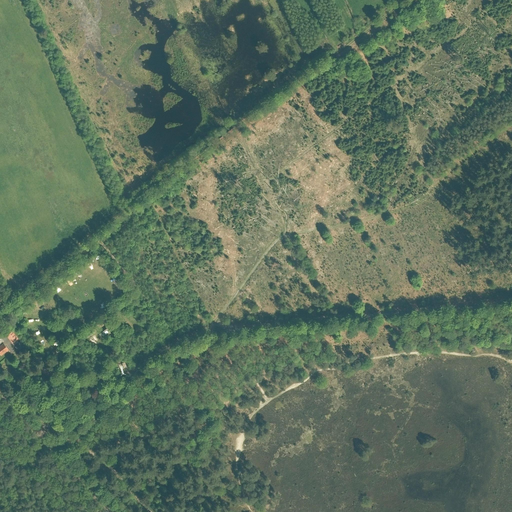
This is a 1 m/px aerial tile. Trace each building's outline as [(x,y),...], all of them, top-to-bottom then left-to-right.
[(92,335),(100,329),(97,326),(89,331),(92,335)] [(106,327),(98,333),(103,338),(110,333),(106,327)] [(6,336),(12,343),(18,339),(12,331),(6,336)] [(0,354),(1,355),(9,350),(3,343),(0,345),(0,354)] [(41,369),(48,377),(51,374),(44,366),(41,369)]
